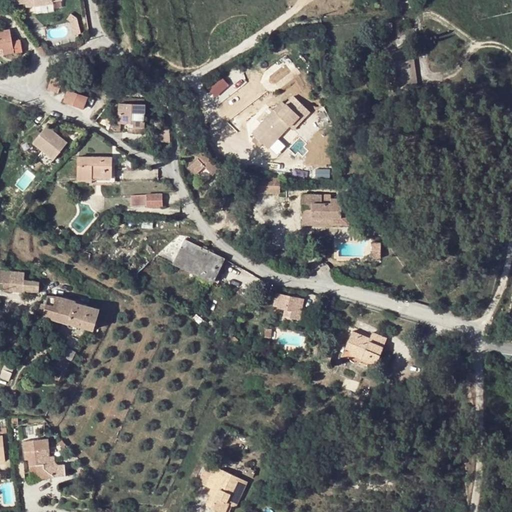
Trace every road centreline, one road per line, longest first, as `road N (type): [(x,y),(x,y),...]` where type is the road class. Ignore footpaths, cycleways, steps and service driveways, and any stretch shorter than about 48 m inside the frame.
road 1 (residential): [(173,175),(209,233),(248,263),(483,335)]
road 2 (residential): [(20,86),(173,175)]
road 3 (residential): [(483,335),(476,511)]
road 4 (residential): [(145,82),(185,80),(290,13)]
